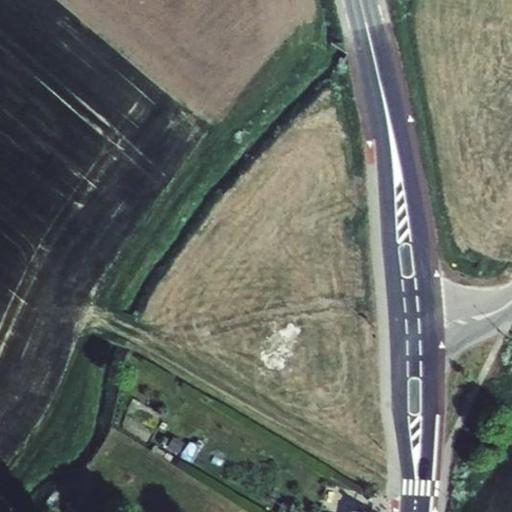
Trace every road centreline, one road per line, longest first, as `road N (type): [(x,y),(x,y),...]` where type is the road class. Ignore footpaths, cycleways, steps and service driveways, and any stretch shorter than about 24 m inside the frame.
road 1 (secondary): [(427,326),(414,198),(364,15)]
road 2 (secondary): [(364,15),(396,327)]
road 3 (secondary): [(419,511),(427,326)]
road 4 (secondary): [(396,327),(408,511)]
